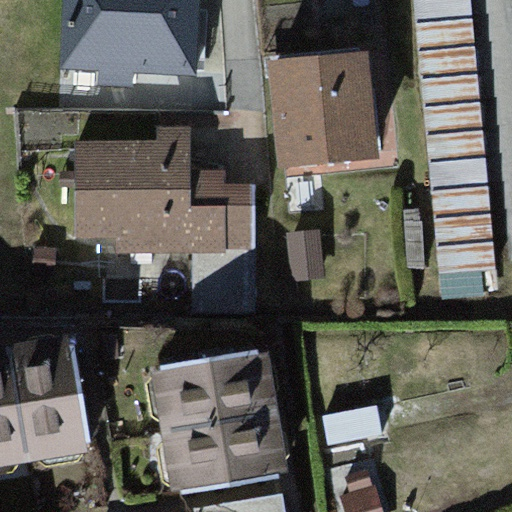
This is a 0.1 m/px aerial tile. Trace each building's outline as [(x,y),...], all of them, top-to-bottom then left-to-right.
[(199,0),(62,0),(61,91),(198,94),(199,0)] [(483,0),(428,0),(414,1),(443,309),(511,303),(483,0)] [(372,59),(273,69),(284,173),(383,163),(372,59)] [(158,149),(81,149),(81,246),(247,245),(247,177),(194,178),(193,128),(158,128),(158,149)] [(327,232),(293,234),(297,291),(331,288),(327,232)] [(71,342),(0,352),(0,478),(91,464),(71,342)] [(267,352),(151,373),(174,503),(291,482),(267,352)] [(386,414),(327,419),(329,453),(389,449),(386,414)] [(386,511),(371,470),(336,483),(346,511),(386,511)] [(285,511),(285,501),(199,511),(285,511)]
